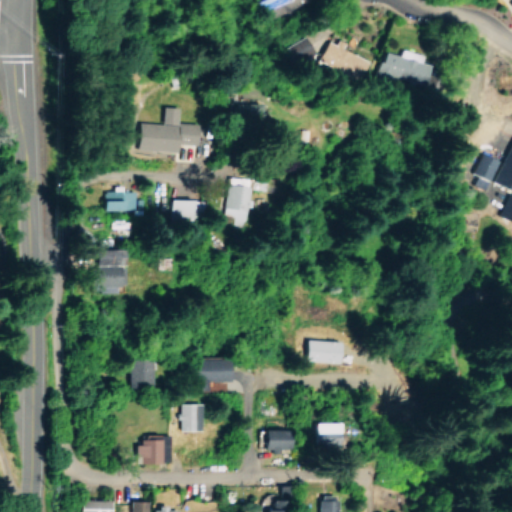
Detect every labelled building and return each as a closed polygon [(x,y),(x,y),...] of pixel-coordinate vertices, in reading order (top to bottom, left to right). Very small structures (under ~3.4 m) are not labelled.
[(263,20),(306,2),(305,0),(256,0),(263,20)] [(282,48),(292,64),(312,52),(302,36),(282,48)] [(324,40),(316,59),(328,64),(325,70),(335,74),(337,69),(357,78),(366,60),(338,47),(341,42),(334,39),(332,44),(324,40)] [(379,51),(376,74),(423,82),(426,62),(419,61),(421,53),(398,49),(397,54),(379,51)] [(254,102),(230,103),(230,121),(254,121),(254,102)] [(192,143),(193,122),(174,122),(174,106),(159,105),(158,122),(136,121),(135,148),(172,150),(173,142),(192,143)] [(511,191),(511,137),(509,136),(489,182),(511,191)] [(244,178),(221,179),(223,216),(245,215),(244,178)] [(131,190),(119,191),(119,185),(110,186),(110,190),(99,190),(99,209),(131,209),(131,190)] [(495,215),(511,222),(511,196),(504,193),(495,215)] [(167,219),(200,220),(200,199),(167,198),(167,219)] [(120,284),(120,264),(118,264),(118,248),(91,248),(91,267),(87,267),(87,290),(112,290),(112,284),(120,284)] [(128,382),(151,383),(151,358),(129,357),(128,382)] [(224,357),(191,358),(192,390),(205,390),(204,380),(225,380),(224,357)] [(176,430),(198,429),(197,402),(176,402),(176,430)] [(310,445),(336,446),(337,422),(311,421),(310,445)] [(261,428),(260,451),(288,452),(288,429),(261,428)] [(164,433),(137,434),(137,443),(131,443),(131,463),(165,462),(164,433)] [(330,511),(330,495),(313,495),(312,511),(330,511)] [(79,511),(106,511),(107,499),(80,499),(79,511)] [(144,511),(144,500),(126,500),(126,511),(144,511)] [(257,511),(278,511),(278,501),(257,501),(257,511)]
